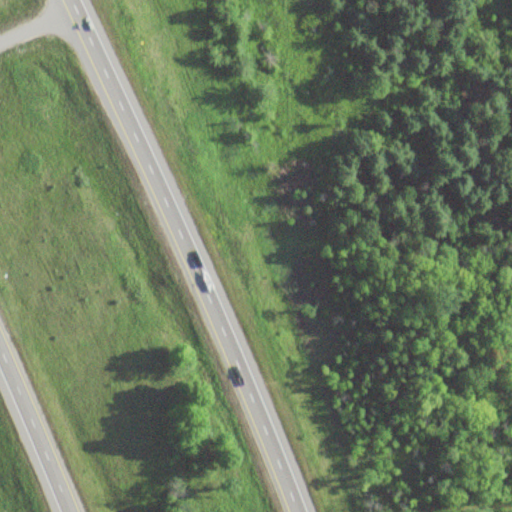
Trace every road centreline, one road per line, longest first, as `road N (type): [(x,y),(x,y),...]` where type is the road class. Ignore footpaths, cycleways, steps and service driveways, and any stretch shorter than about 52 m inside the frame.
road 1 (motorway): [(303,511),(78,0)]
road 2 (motorway): [(0,350),(70,511)]
